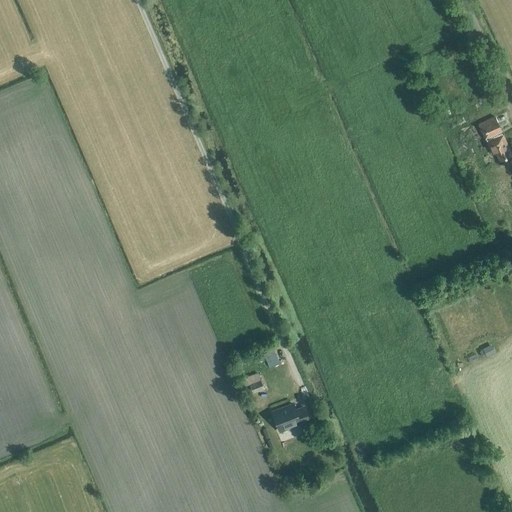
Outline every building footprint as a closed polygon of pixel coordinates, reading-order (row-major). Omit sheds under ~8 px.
[(485,139),(501,132),(494,117),(478,125),(485,139)] [(501,132),(485,139),(486,143),(503,135),(501,132)] [(511,155),(503,135),(486,143),(492,155),(495,153),(499,161),(511,155)] [(487,357),(496,352),(492,344),(483,349),(487,357)] [(265,370),(268,377),(277,373),(274,366),(265,370)] [(253,394),(264,390),(260,379),(249,384),(253,394)] [(296,409),(294,402),(271,411),(280,432),(300,424),(301,427),(312,423),(305,405),(296,409)]
